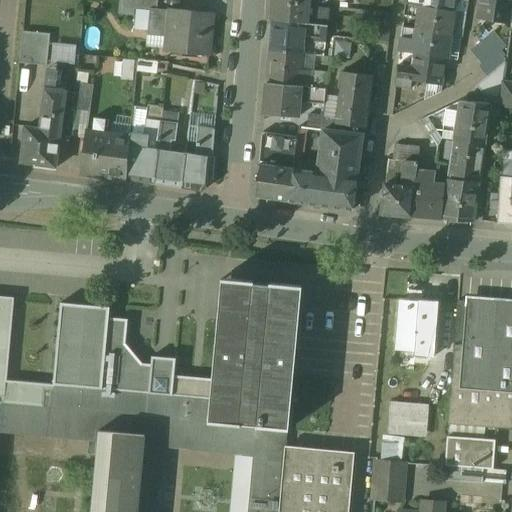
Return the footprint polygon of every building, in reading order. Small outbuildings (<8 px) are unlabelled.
[(157,0),(133,0),(133,8),(148,9),(148,8),(157,8),(157,0)] [(308,0),(274,0),(273,21),(306,24),(308,7),(308,0)] [(455,0),(406,0),(406,3),(454,11),(455,0)] [(511,0),(479,0),(477,19),(509,24),(511,0)] [(454,11),(406,3),(404,13),(418,15),(416,29),(450,34),(454,11)] [(329,9),(308,7),(306,24),(326,25),(329,9)] [(157,8),(148,8),(148,9),(146,35),(166,36),(165,50),(208,54),(211,14),(157,8)] [(393,19),(384,18),(381,42),(390,43),(393,19)] [(306,24),(273,21),(270,52),(303,55),(305,39),(306,24)] [(306,24),(305,39),(324,41),(326,25),(306,24)] [(416,29),(403,27),(399,50),(414,53),(447,58),(450,34),(416,29)] [(49,34),(22,32),(19,64),(46,66),(49,34)] [(482,69),(509,62),(502,34),(475,41),(482,69)] [(79,64),(79,44),(53,44),(53,64),(79,64)] [(303,55),(270,52),(267,83),(300,86),(301,70),(303,55)] [(447,58),(414,53),(412,62),(410,80),(418,81),(443,85),(447,58)] [(407,66),(398,65),(395,86),(417,89),(418,81),(410,80),(412,62),(408,61),(407,66)] [(315,71),(301,70),(300,86),(314,87),(315,71)] [(371,76),(329,70),(322,120),(363,126),(371,76)] [(218,86),(195,80),(193,92),(217,96),(218,86)] [(511,82),(502,81),(499,106),(511,107),(511,82)] [(300,86),(267,83),(264,114),(297,117),(298,100),(300,86)] [(314,87),(300,86),(298,100),(312,102),(314,87)] [(39,128),(24,126),(19,162),(34,164),(34,166),(54,169),(56,155),(58,156),(60,142),(58,142),(66,91),(45,88),(39,128)] [(489,105),(459,102),(453,142),(484,145),(489,105)] [(109,120),(93,118),(91,133),(86,132),(80,172),(126,178),(129,145),(129,138),(106,135),(109,120)] [(435,131),(426,118),(419,121),(429,136),(435,131)] [(161,122),(146,119),(143,135),(147,136),(145,148),(158,150),(161,122)] [(215,122),(203,119),(199,121),(198,127),(214,130),(215,122)] [(454,120),(444,119),(441,139),(451,141),(454,120)] [(177,124),(161,122),(158,150),(170,151),(171,140),(175,141),(177,124)] [(214,130),(198,127),(195,155),(211,158),(214,130)] [(362,135),(323,130),(317,172),(356,177),(362,135)] [(297,138),(262,132),(260,155),(261,156),(294,159),(297,138)] [(143,135),(129,134),(129,138),(129,145),(145,148),(147,136),(143,135)] [(484,145),(453,142),(447,180),(479,183),(484,145)] [(145,148),(129,145),(126,178),(153,182),(158,150),(145,148)] [(419,147),(399,145),(398,160),(401,161),(402,161),(403,161),(417,163),(418,163),(419,147)] [(170,151),(158,150),(153,182),(180,186),(185,154),(170,151)] [(195,155),(185,154),(180,186),(201,189),(209,182),(211,158),(195,155)] [(294,159),(261,156),(259,164),(260,164),(255,197),(288,201),(293,169),(294,162),(294,159)] [(417,163),(403,161),(400,185),(414,186),(414,182),(417,163)] [(310,164),(294,162),(293,169),(309,171),(310,164)] [(309,171),(293,169),(288,201),(351,210),(356,177),(317,172),(309,171)] [(511,177),(500,177),(497,223),(511,223),(511,177)] [(479,183),(447,180),(442,219),(473,222),(479,183)] [(445,185),(414,182),(414,186),(411,216),(441,218),(445,185)] [(400,185),(384,184),(381,215),(411,216),(414,186),(400,185)] [(302,285),(221,278),(212,380),(210,399),(210,401),(208,422),(288,428),(289,428),(302,285)] [(0,400),(4,401),(4,400),(4,399),(5,381),(13,298),(0,296),(0,400)] [(419,297),(409,297),(409,302),(399,301),(395,349),(412,350),(412,355),(432,356),(437,303),(419,301),(419,297)] [(511,303),(469,300),(469,301),(457,300),(447,424),(511,429),(511,303)] [(60,303),(53,386),(210,399),(212,380),(174,376),(175,359),(151,357),(151,365),(142,364),(125,344),(127,320),(109,318),(110,308),(60,303)] [(41,403),(42,385),(5,381),(4,399),(4,400),(41,403)] [(53,386),(42,385),(41,403),(4,400),(4,401),(0,400),(0,431),(97,441),(98,429),(144,433),(143,445),(253,455),(285,458),(286,446),(286,445),(288,428),(208,422),(210,401),(171,397),(53,386)] [(144,433),(98,429),(97,441),(90,511),(136,511),(143,445),(144,433)] [(387,436),(387,457),(407,457),(407,436),(387,436)] [(494,440),(446,437),(444,465),(492,469),(494,440)] [(346,511),(352,452),(286,446),(285,458),(253,455),(247,511),(346,511)] [(404,463),(375,460),(372,500),(401,502),(404,463)] [(436,511),(437,502),(421,501),(420,511),(436,511)]
